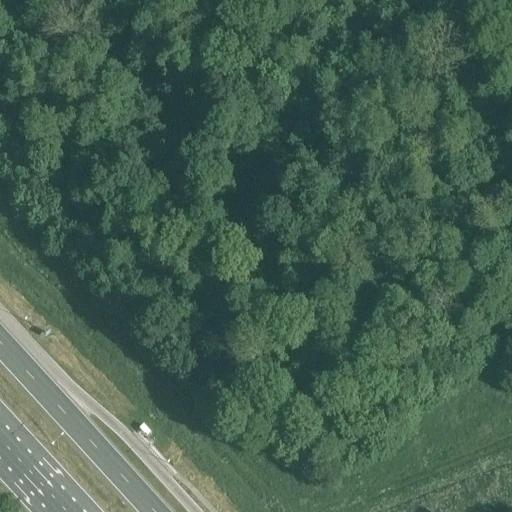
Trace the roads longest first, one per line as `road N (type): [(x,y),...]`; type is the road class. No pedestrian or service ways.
road 1 (track): [(223,437),(268,483),(306,501),(385,489),(511,437)]
road 2 (trunk): [(154,511),(0,343)]
